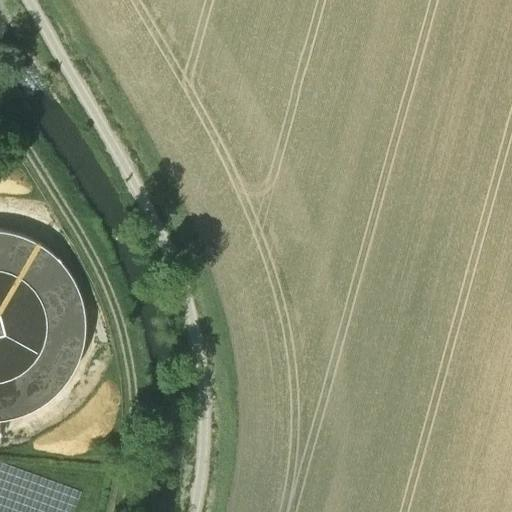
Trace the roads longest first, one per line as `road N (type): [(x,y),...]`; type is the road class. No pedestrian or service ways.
road 1 (track): [(190,511),(202,463),(200,382),(186,307),(158,235),(29,0)]
road 2 (track): [(122,511),(132,432),(128,366),(114,315),(11,132)]
